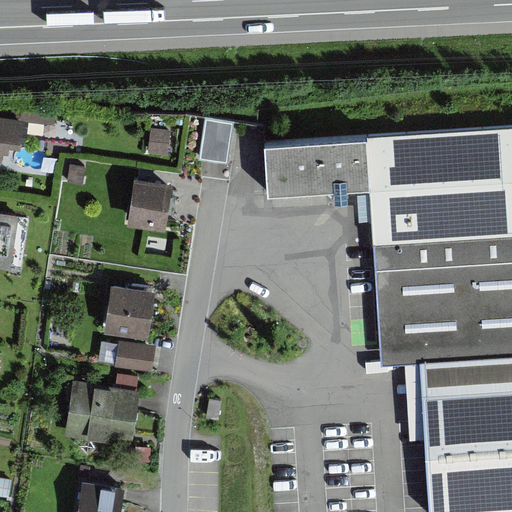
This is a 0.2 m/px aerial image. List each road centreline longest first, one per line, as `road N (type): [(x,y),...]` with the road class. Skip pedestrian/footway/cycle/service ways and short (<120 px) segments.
road 1 (residential): [(217,183),(181,405),(175,511)]
road 2 (motorway): [(8,11),(265,0)]
